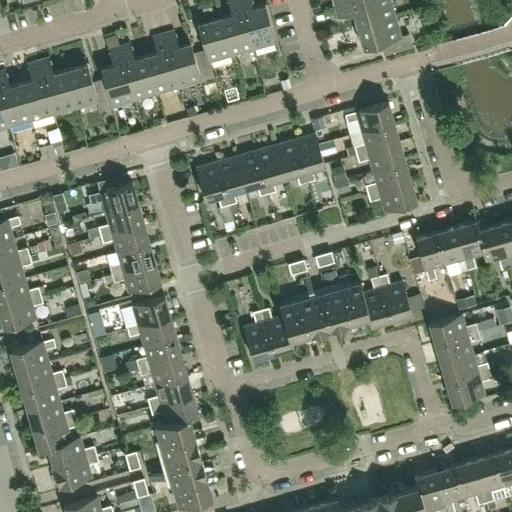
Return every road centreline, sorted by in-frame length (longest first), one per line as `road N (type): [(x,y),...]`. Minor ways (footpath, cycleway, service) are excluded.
road 1 (residential): [(151,137),(416,61),(461,204)]
road 2 (residential): [(226,388),(410,333),(438,425)]
road 3 (residential): [(438,425),(258,477),(226,388)]
road 4 (residential): [(191,279),(461,204)]
road 5 (residential): [(0,180),(151,137)]
road 6 (residential): [(191,279),(151,137)]
road 7 (residential): [(0,44),(116,12)]
